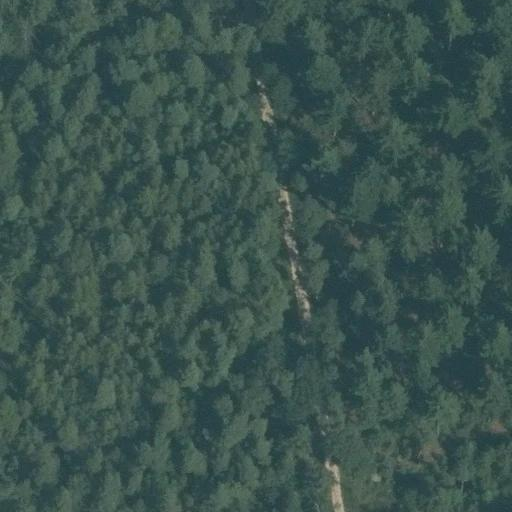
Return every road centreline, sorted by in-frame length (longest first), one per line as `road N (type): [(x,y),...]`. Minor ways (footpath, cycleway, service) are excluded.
road 1 (track): [(337,511),(244,0)]
road 2 (track): [(320,412),(0,485)]
